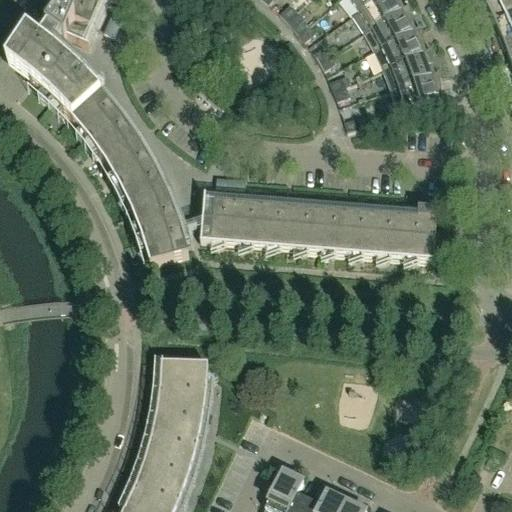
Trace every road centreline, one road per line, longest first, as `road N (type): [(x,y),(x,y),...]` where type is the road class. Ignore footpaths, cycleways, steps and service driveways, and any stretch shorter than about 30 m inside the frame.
road 1 (residential): [(487,179),(286,155),(212,136),(162,86),(152,38),(166,0)]
road 2 (residential): [(82,511),(113,438),(124,315),(64,187),(0,120)]
road 3 (residential): [(242,511),(273,447),(410,511)]
road 4 (residential): [(432,0),(475,99),(487,179)]
road 5 (residential): [(487,179),(489,285),(496,300),(511,305)]
